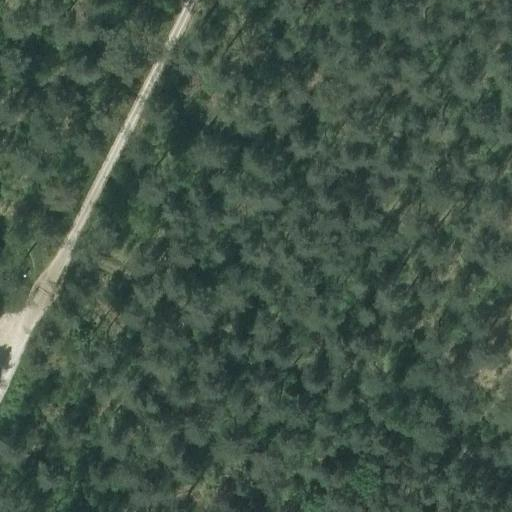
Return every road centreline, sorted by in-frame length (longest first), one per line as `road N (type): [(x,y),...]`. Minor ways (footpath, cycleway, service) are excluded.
road 1 (track): [(511,480),(61,245)]
road 2 (track): [(61,245),(183,0)]
road 3 (track): [(0,366),(61,245)]
